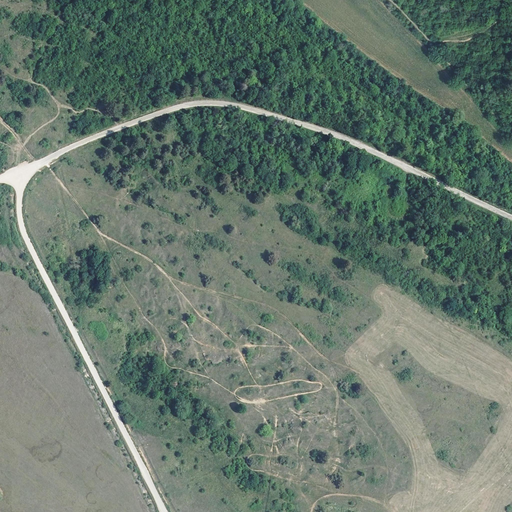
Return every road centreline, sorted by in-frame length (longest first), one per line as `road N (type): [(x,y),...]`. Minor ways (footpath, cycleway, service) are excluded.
road 1 (unclassified): [(23,171),(146,117),(211,102),(318,128),(511,216)]
road 2 (track): [(164,511),(28,244),(18,209),(23,171)]
